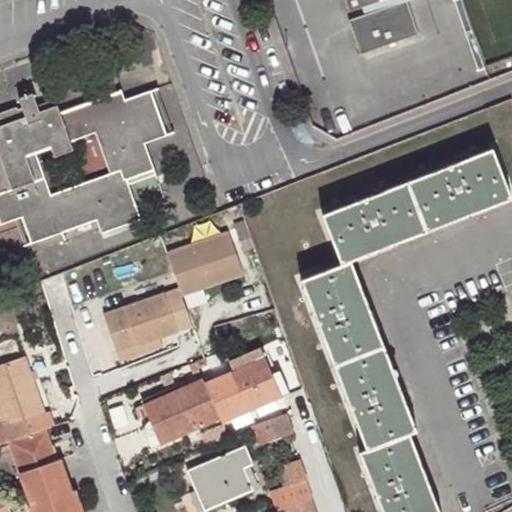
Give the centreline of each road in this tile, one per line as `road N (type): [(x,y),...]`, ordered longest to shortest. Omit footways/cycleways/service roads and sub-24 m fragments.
road 1 (residential): [(123,511),(84,390)]
road 2 (residential): [(336,511),(296,396)]
